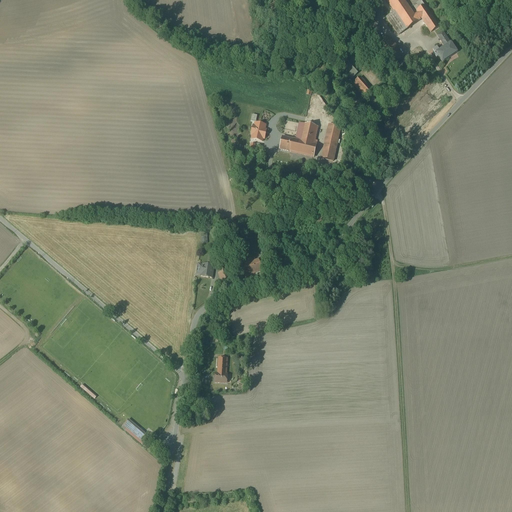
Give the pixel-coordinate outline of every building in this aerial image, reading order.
[(418,17),(406,0),(388,0),(406,26),(418,17)] [(439,23),(423,0),(415,0),(411,3),(429,30),(439,23)] [(403,52),(389,31),(376,40),(391,61),(403,52)] [(449,45),(441,34),(425,44),(432,56),(449,45)] [(359,77),(350,85),(363,98),(371,90),(359,77)] [(281,147),(294,150),(313,153),(319,124),(300,120),(297,136),(283,133),(281,147)] [(344,123),(328,120),(321,153),(337,156),(344,123)] [(254,142),(261,143),(263,141),(263,135),(265,131),(265,125),(256,125),(253,123),(248,131),(248,136),(250,137),(249,140),(254,142)] [(258,260),(242,266),(246,277),(262,271),(258,260)] [(203,266),(199,265),(198,274),(201,275),(201,277),(212,279),(212,278),(211,278),(212,271),(213,271),(214,267),(203,265),(203,266)] [(227,271),(218,274),(223,285),(231,282),(227,271)] [(227,359),(219,359),(218,374),(215,374),(215,383),(227,383),(227,375),(226,375),(227,359)] [(91,399),(94,396),(82,385),(79,388),(91,399)] [(149,440),(127,422),(124,426),(145,444),(149,440)]
